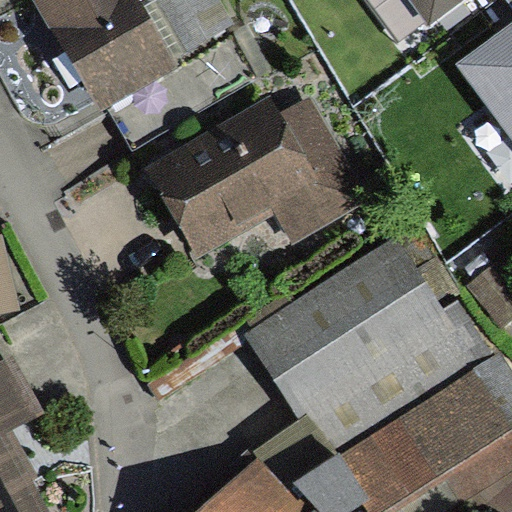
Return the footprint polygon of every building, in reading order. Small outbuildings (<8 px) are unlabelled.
[(35,0),(105,117),(111,113),(179,72),(135,0),(35,0)] [(216,0),(149,0),(185,58),(234,28),(216,0)] [(405,0),(430,32),(471,0),(405,0)] [(511,0),(509,0),(511,4),(511,32),(458,73),(511,146),(511,0)] [(179,72),(111,113),(133,151),(268,71),(246,33),(179,72)] [(270,105),(147,173),(198,265),(281,218),(296,246),(369,206),(309,99),(277,117),(270,105)] [(0,319),(17,316),(2,240),(0,240),(0,319)] [(455,511),(484,492),(496,511),(511,511),(511,377),(500,357),(492,361),(456,308),(444,314),(395,247),(249,343),(298,421),(204,511),(455,511)] [(499,327),(511,317),(511,286),(495,264),(467,283),(499,327)] [(9,366),(0,370),(0,511),(45,511),(4,437),(41,416),(9,366)]
